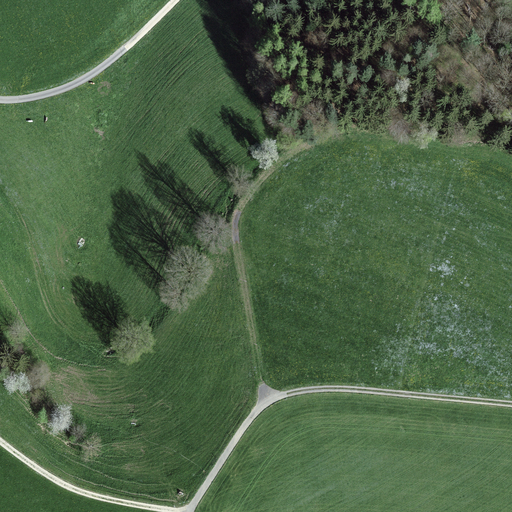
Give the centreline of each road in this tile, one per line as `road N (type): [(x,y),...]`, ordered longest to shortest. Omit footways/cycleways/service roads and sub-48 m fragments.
road 1 (track): [(0,439),(48,475),(94,495),(187,511),(265,398),(234,243),(235,214),(267,173)]
road 2 (track): [(265,398),(342,387),(511,404)]
